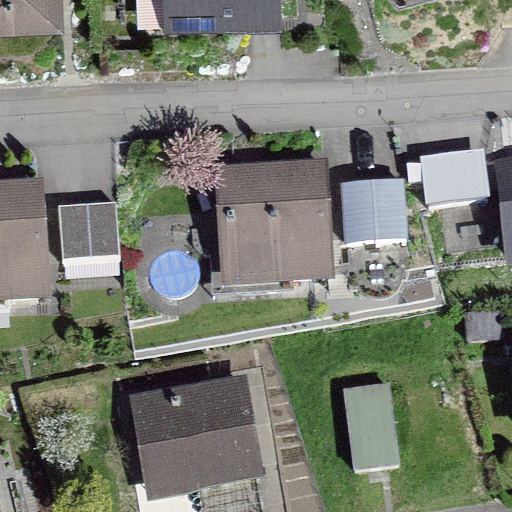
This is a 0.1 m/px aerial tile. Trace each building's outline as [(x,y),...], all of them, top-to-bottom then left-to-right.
[(0,0),(0,26),(66,24),(64,0),(0,0)] [(281,23),(280,0),(136,0),(137,25),(163,24),(163,27),(281,23)] [(483,151),(419,157),(420,165),(407,166),(409,185),(422,184),(425,209),(489,202),(483,151)] [(511,269),(511,159),(494,161),(505,270),(511,269)] [(327,161),(213,169),(221,291),(336,283),(327,161)] [(51,301),(43,179),(0,181),(0,325),(10,324),(9,304),(51,301)] [(407,243),(404,182),(341,186),(344,247),(407,243)] [(64,284),(122,279),(116,204),(58,209),(64,284)] [(465,314),(467,344),(504,342),(502,312),(465,314)] [(189,511),(187,497),(263,484),(246,378),(128,397),(142,486),(136,487),(140,511),(189,511)] [(400,468),(391,385),(343,390),(353,473),(400,468)]
